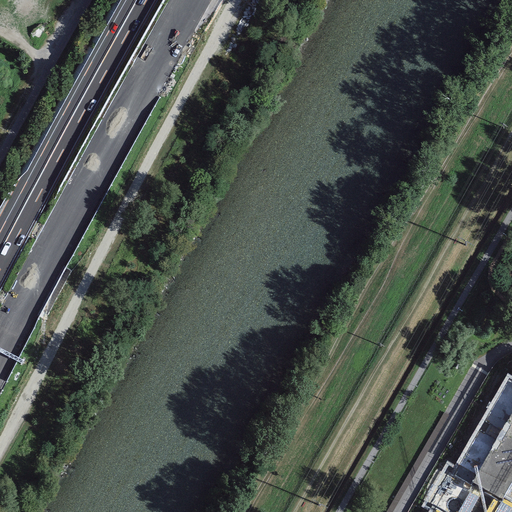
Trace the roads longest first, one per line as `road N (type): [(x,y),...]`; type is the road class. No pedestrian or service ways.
road 1 (track): [(235,0),(0,447)]
road 2 (motorway): [(0,341),(186,0)]
road 3 (motorway): [(139,0),(0,253)]
road 4 (unclassified): [(0,156),(85,0)]
